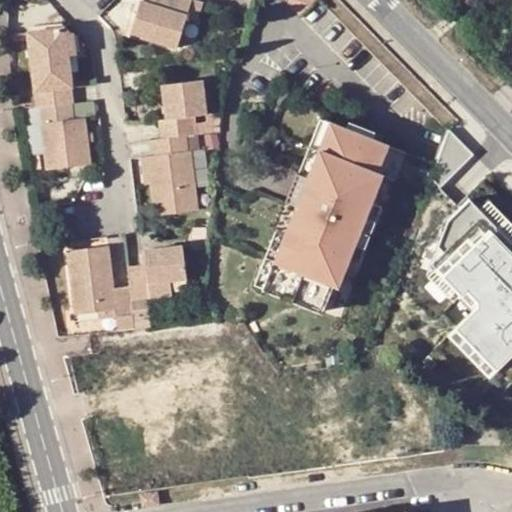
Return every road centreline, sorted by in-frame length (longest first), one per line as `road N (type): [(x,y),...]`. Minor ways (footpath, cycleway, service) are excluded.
road 1 (residential): [(62,0),(87,25),(98,55),(118,183),(110,211),(88,215)]
road 2 (tertiary): [(0,283),(63,511)]
road 3 (tertiary): [(379,0),(511,147)]
road 4 (unknown): [(272,0),(237,109),(229,174)]
